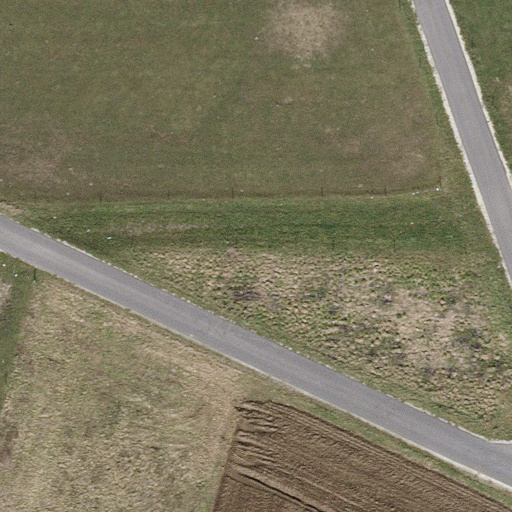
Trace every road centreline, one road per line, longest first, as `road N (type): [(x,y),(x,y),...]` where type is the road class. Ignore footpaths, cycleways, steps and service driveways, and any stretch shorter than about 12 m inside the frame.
road 1 (track): [(0,233),(511,471)]
road 2 (track): [(511,242),(426,0)]
